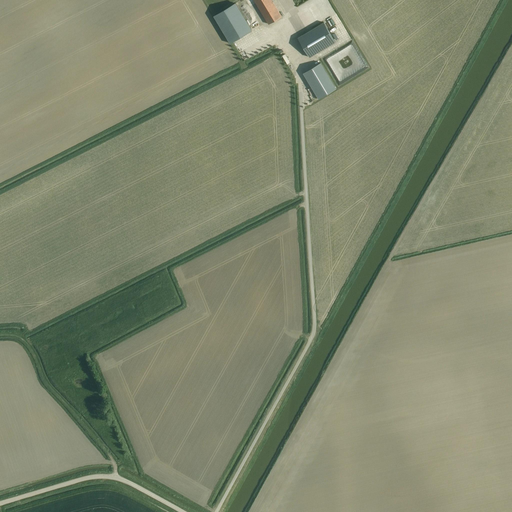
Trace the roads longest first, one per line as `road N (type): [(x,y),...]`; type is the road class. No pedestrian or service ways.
road 1 (unclassified): [(217,511),(314,326),(295,62)]
road 2 (unclassified): [(0,503),(114,476),(183,511)]
road 3 (track): [(114,476),(97,439),(41,377),(27,342),(0,334)]
